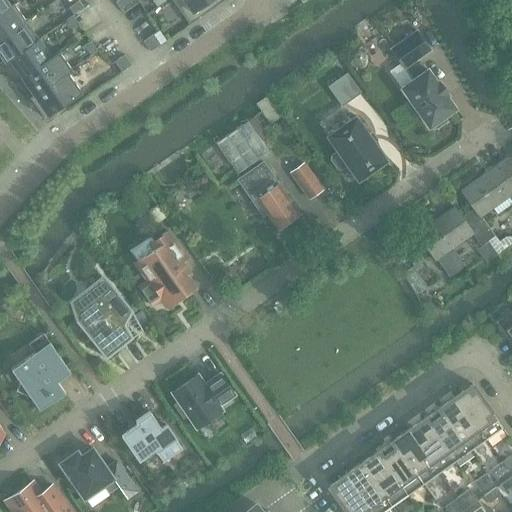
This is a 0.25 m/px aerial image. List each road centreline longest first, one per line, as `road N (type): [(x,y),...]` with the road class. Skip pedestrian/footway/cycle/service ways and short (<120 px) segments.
road 1 (residential): [(0,476),(490,137),(511,137)]
road 2 (residential): [(253,0),(253,8),(53,152),(0,211)]
road 3 (residential): [(301,511),(281,483),(467,359)]
